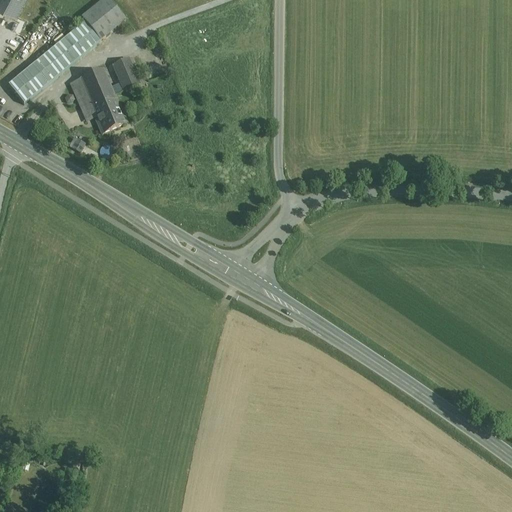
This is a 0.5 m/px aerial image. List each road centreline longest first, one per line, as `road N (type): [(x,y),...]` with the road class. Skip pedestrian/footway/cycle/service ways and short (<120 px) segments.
road 1 (secondary): [(242,279),(511,459)]
road 2 (secondary): [(17,143),(242,279)]
road 3 (residential): [(511,196),(347,193),(298,209)]
road 4 (unclassified): [(280,0),(277,163),(298,209)]
